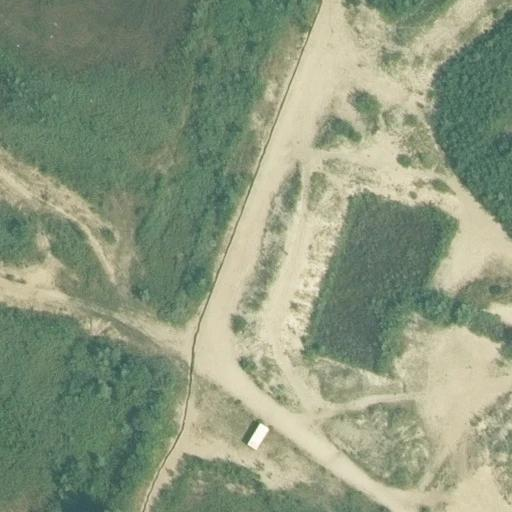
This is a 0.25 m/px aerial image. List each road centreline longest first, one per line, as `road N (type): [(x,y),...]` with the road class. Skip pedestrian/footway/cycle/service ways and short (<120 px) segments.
road 1 (residential): [(369,80),(332,122),(207,511)]
road 2 (track): [(205,355),(406,511)]
road 3 (residential): [(369,80),(511,253)]
road 4 (residential): [(483,0),(369,80)]
